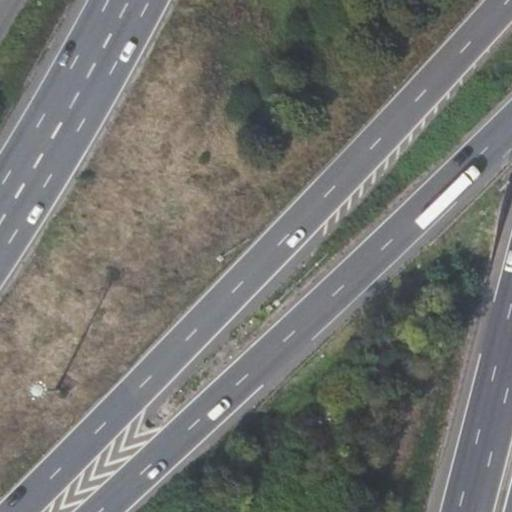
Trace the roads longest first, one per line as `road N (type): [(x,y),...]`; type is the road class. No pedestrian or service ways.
road 1 (motorway): [(14,511),(510,0)]
road 2 (motorway): [(101,511),(511,132)]
road 3 (motorway): [(127,0),(0,222)]
road 4 (motorway): [(511,317),(463,511)]
